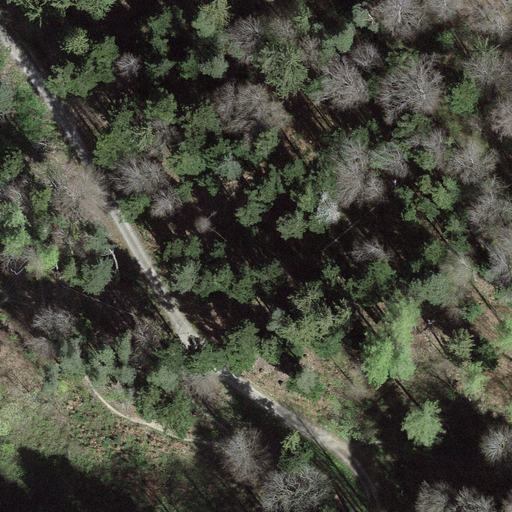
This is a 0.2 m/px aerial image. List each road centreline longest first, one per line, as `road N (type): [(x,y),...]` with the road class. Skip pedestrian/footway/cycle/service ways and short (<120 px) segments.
road 1 (track): [(0,23),(181,324)]
road 2 (track): [(181,324),(272,405),(350,455)]
